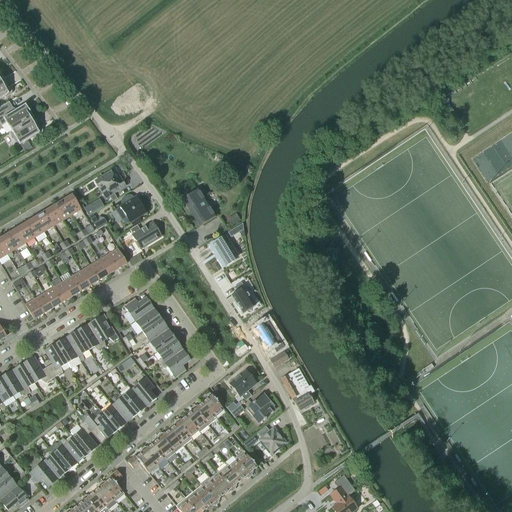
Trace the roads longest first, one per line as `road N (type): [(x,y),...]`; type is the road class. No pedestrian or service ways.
road 1 (residential): [(276,511),(308,487),(290,407),(159,201),(3,0)]
road 2 (residential): [(45,511),(213,370),(144,267),(0,353)]
